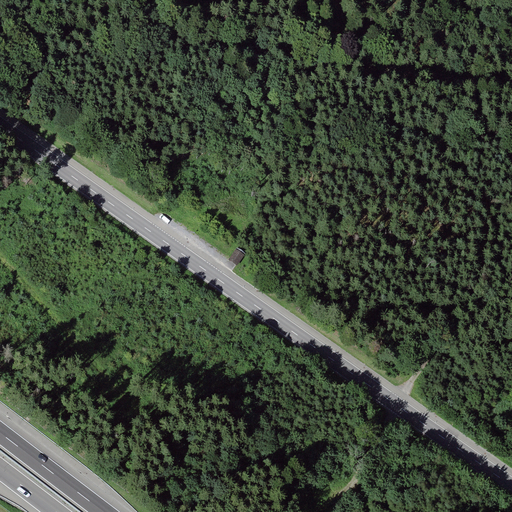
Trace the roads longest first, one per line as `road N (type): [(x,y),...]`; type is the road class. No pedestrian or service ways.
road 1 (primary): [(0,125),(511,486)]
road 2 (track): [(0,18),(237,62),(511,99)]
road 3 (track): [(511,305),(371,333),(305,326),(298,336)]
road 4 (motorway): [(104,511),(0,432)]
